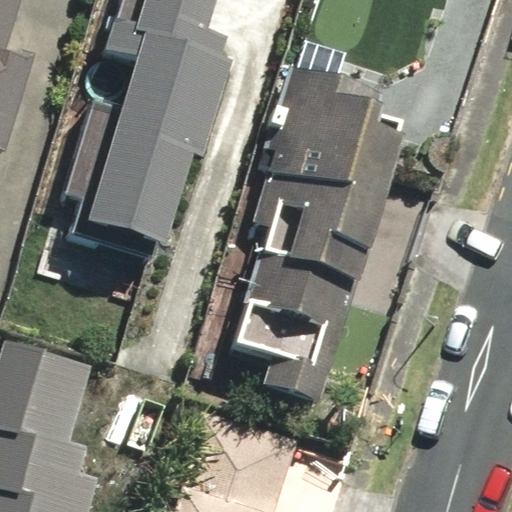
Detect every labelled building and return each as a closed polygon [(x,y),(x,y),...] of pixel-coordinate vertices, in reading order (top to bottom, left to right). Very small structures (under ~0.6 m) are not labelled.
[(26,0),(0,0),(0,178),(34,57),(12,51),(26,0)] [(216,0),(146,0),(139,22),(123,17),(109,61),(141,72),(94,221),(179,248),(237,69),(218,63),(225,41),(205,35),(216,0)] [(407,133),(383,125),(392,94),(291,64),(243,221),(269,229),(231,355),(270,367),(265,382),(326,400),(407,133)] [(2,343),(0,349),(0,511),(84,511),(120,373),(2,343)] [(260,511),(184,487),(175,511),(157,511),(152,510),(151,511),(260,511)]
